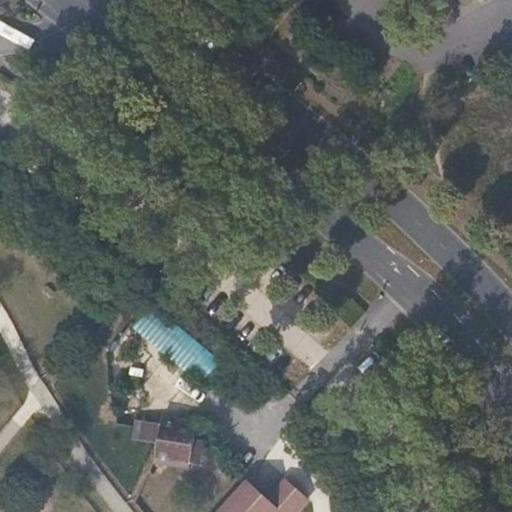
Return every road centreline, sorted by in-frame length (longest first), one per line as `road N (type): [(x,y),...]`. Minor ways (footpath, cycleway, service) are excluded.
road 1 (secondary): [(75,15),(414,291),(472,349),(511,407)]
road 2 (secondary): [(511,317),(357,169),(145,0)]
